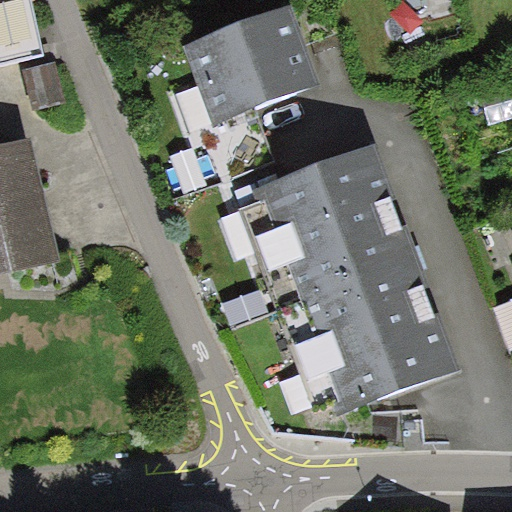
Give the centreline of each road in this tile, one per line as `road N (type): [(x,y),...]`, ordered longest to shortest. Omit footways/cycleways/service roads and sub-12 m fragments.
road 1 (residential): [(60,0),(252,481)]
road 2 (residential): [(511,474),(252,481)]
road 3 (residential): [(252,481),(0,497)]
